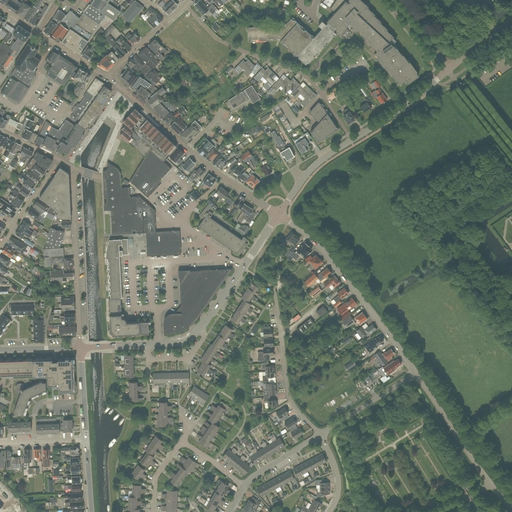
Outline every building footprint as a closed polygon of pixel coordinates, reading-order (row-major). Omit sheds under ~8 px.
[(10,0),(6,6),(15,12),(22,0),(10,0)] [(23,0),(15,12),(24,18),(31,7),(25,2),(26,0),(23,0)] [(31,8),(24,18),(30,22),(36,12),(40,7),(45,0),(44,0),(37,0),(33,5),(34,5),(31,8)] [(83,13),(99,24),(106,14),(114,20),(120,11),(108,2),(109,0),(92,0),(90,4),(83,13)] [(135,0),(122,15),(130,24),(143,7),(135,0)] [(162,8),(168,14),(178,5),(174,1),(175,0),(163,0),(165,1),(167,4),(162,8)] [(201,0),(199,0),(195,4),(203,14),(208,10),(212,14),(216,11),(218,9),(212,3),(208,7),(201,0)] [(361,0),(335,0),(332,6),(330,9),(335,12),(334,13),(327,21),(326,20),(324,20),(323,20),(322,20),(318,25),(322,28),(314,37),(292,17),(284,25),(246,27),(246,30),(247,30),(248,41),(277,40),(277,38),(279,38),(281,40),(280,41),(306,65),(336,33),(336,34),(337,33),(341,36),(347,30),(347,26),(350,23),(366,37),(365,38),(376,48),(378,50),(374,53),(386,69),(387,68),(393,76),(394,75),(399,83),(400,83),(406,78),(408,81),(411,80),(418,74),(418,75),(419,74),(407,58),(406,59),(400,51),(399,52),(394,44),(396,40),(393,37),(394,36),(387,30),(387,29),(380,22),(381,22),(374,15),(375,14),(368,8),(369,7),(361,0)] [(36,12),(30,22),(36,26),(43,16),(48,6),(45,4),(43,9),(40,7),(36,12)] [(155,12),(150,8),(145,14),(149,17),(147,20),(154,27),(162,19),(155,11),(155,12)] [(58,25),(66,15),(59,9),(55,14),(50,22),(47,27),(46,27),(43,31),(46,33),(50,35),(58,25)] [(70,10),(66,15),(58,25),(50,35),(53,37),(57,40),(59,41),(68,29),(66,27),(76,15),(72,11),(70,10)] [(99,24),(83,13),(80,18),(76,15),(66,27),(68,29),(59,41),(65,45),(71,49),(79,54),(99,24)] [(216,23),(212,27),(216,32),(220,28),(216,23)] [(116,27),(112,24),(101,35),(105,39),(116,27)] [(0,70),(3,66),(5,63),(5,62),(7,59),(8,60),(8,59),(7,59),(9,56),(10,56),(10,55),(14,57),(30,33),(31,33),(18,25),(15,29),(12,33),(11,32),(9,31),(0,44),(0,70)] [(104,31),(101,28),(95,35),(98,38),(104,31)] [(133,44),(136,41),(137,42),(137,41),(139,41),(140,39),(140,38),(137,35),(138,35),(137,34),(136,33),(135,32),(132,35),(129,32),(125,35),(128,38),(133,44)] [(112,45),(116,49),(114,51),(120,58),(125,53),(116,43),(116,42),(109,35),(105,38),(112,46),(112,45)] [(116,41),(126,52),(131,48),(121,36),(118,39),(116,41)] [(158,48),(161,52),(163,51),(165,53),(167,51),(164,47),(162,45),(161,46),(155,39),(149,44),(149,46),(154,52),(158,48)] [(12,75),(1,93),(4,95),(6,97),(8,98),(9,97),(13,100),(18,103),(30,86),(29,86),(36,75),(34,74),(35,73),(37,70),(36,70),(35,69),(36,66),(38,64),(41,60),(34,56),(36,53),(38,50),(35,47),(34,47),(35,46),(34,45),(33,44),(32,46),(31,45),(28,43),(24,50),(14,64),(16,67),(11,74),(11,75),(12,75)] [(87,45),(81,55),(88,60),(93,53),(92,53),(95,48),(92,46),(91,48),(87,45)] [(155,60),(154,60),(157,57),(146,46),(137,55),(142,59),(153,68),(156,65),(159,62),(156,59),(155,60)] [(162,59),(164,57),(161,53),(161,52),(158,48),(154,52),(155,53),(155,54),(161,60),(162,59)] [(52,64),(60,53),(57,51),(56,52),(53,50),(50,55),(49,54),(45,60),(52,64)] [(115,61),(119,58),(112,51),(108,55),(107,54),(98,62),(98,63),(98,64),(98,65),(99,65),(100,66),(100,65),(101,66),(104,68),(106,69),(107,69),(109,69),(110,67),(116,62),(115,61)] [(60,53),(52,64),(46,74),(64,86),(76,69),(78,65),(60,53)] [(152,69),(144,63),(136,55),(132,58),(127,63),(131,67),(133,66),(138,71),(138,70),(145,77),(145,78),(155,85),(158,81),(162,85),(166,79),(162,76),(155,70),(152,69)] [(243,69),(245,71),(252,63),(248,59),(245,63),(243,60),(234,69),(238,73),(243,69)] [(262,67),(258,63),(254,66),(252,63),(245,71),(243,72),(247,77),(252,72),(254,74),(262,67)] [(133,70),(128,66),(122,74),(121,76),(126,80),(127,81),(128,82),(130,83),(130,82),(131,83),(137,76),(139,73),(134,70),(133,70)] [(263,76),(265,79),(272,71),(268,67),(265,70),(263,68),(254,77),(258,81),(263,76)] [(80,68),(77,73),(74,72),(72,76),(74,78),(75,77),(78,79),(78,80),(80,81),(73,92),(79,96),(85,86),(84,85),(85,83),(86,83),(88,79),(91,75),(87,73),(87,72),(84,71),(84,70),(82,68),(80,68)] [(272,71),(265,79),(267,81),(262,86),(267,90),(275,81),(273,78),(276,75),(272,71)] [(131,86),(130,87),(132,89),(134,90),(136,88),(141,81),(148,87),(151,84),(139,75),(131,85),(131,86)] [(283,88),(290,81),(286,77),(283,79),(281,77),(272,86),(276,91),(280,86),(283,88)] [(78,122),(85,127),(88,124),(90,121),(93,116),(99,108),(101,105),(102,104),(108,94),(109,93),(111,90),(109,88),(104,85),(105,84),(103,82),(96,78),(83,96),(84,97),(70,117),(76,121),(78,122)] [(292,83),(290,81),(283,88),(281,90),(285,94),(290,89),(292,92),(299,84),(295,80),(292,83)] [(153,92),(152,91),(148,87),(147,88),(141,83),(136,90),(139,93),(137,95),(141,98),(144,100),(148,96),(149,96),(151,93),(152,94),(153,92)] [(302,96),(310,89),(306,84),(303,87),(300,85),(291,94),(295,98),(300,94),(302,96)] [(242,92),(242,91),(228,100),(233,108),(247,100),(248,100),(250,99),(253,103),(260,98),(252,85),(244,90),(242,92)] [(166,91),(165,89),(163,87),(157,91),(151,95),(152,97),(148,100),(153,107),(163,99),(160,95),(166,91)] [(379,88),(376,90),(371,93),(375,98),(377,97),(382,103),(387,99),(379,88)] [(314,93),(310,89),(302,96),(304,98),(300,103),(304,107),(313,98),(311,96),(314,93)] [(327,94),(331,99),(335,97),(334,94),(335,93),(333,90),(327,94)] [(72,106),(74,104),(78,98),(76,96),(70,104),(72,106)] [(367,102),(363,104),(360,107),(363,112),(371,107),(368,103),(371,101),(368,96),(366,97),(364,98),(367,102)] [(165,102),(163,100),(154,107),(159,113),(161,115),(160,116),(167,123),(174,115),(171,112),(171,111),(177,106),(175,103),(172,105),(168,100),(165,102)] [(317,142),(338,129),(331,119),(330,120),(325,115),(327,113),(325,111),(325,110),(320,105),(321,104),(318,102),(310,111),(309,111),(313,117),(319,122),(318,122),(310,131),(317,142)] [(71,111),(73,112),(79,104),(78,103),(75,106),(75,105),(71,111)] [(187,111),(185,108),(183,106),(173,113),(176,117),(181,114),(182,115),(187,111)] [(149,149),(163,161),(177,147),(161,132),(156,127),(153,125),(151,123),(135,108),(129,114),(123,121),(126,124),(124,126),(122,128),(124,130),(120,135),(122,137),(143,156),(149,149)] [(354,119),(347,108),(343,110),(346,114),(343,115),(346,120),(345,121),(348,125),(353,122),(352,121),(354,119)] [(261,123),(269,117),(267,114),(259,119),(261,123)] [(2,117),(0,120),(0,126),(4,128),(8,121),(9,121),(11,116),(8,115),(7,117),(5,116),(4,118),(2,117)] [(179,134),(187,126),(182,121),(183,120),(180,116),(173,120),(174,121),(170,126),(179,134)] [(22,137),(27,140),(32,131),(29,130),(33,120),(27,117),(23,125),(26,126),(26,125),(27,126),(22,137)] [(74,125),(66,119),(59,130),(51,126),(43,144),(45,145),(52,148),(52,149),(54,150),(56,147),(57,146),(58,147),(57,149),(62,152),(63,150),(67,153),(73,145),(74,146),(75,146),(80,139),(84,133),(83,133),(82,132),(84,130),(85,128),(77,122),(75,124),(74,125)] [(307,119),(302,123),(305,128),(310,124),(307,119)] [(187,141),(198,129),(201,126),(195,120),(191,123),(180,135),(187,141)] [(40,126),(37,124),(28,140),(34,143),(38,134),(35,132),(36,130),(37,131),(40,126)] [(49,126),(45,124),(35,143),(40,146),(44,138),(43,138),(44,135),(49,126)] [(262,130),(258,125),(254,128),(257,133),(262,130)] [(278,136),(274,130),(270,132),(281,151),(280,152),(282,155),(284,155),(286,159),(287,162),(292,159),(291,158),(294,156),(292,152),(289,146),(285,148),(284,146),(285,145),(279,135),(278,136)] [(306,150),(307,150),(306,148),(309,146),(307,143),(308,143),(306,140),(311,137),(307,132),(297,138),(299,141),(295,144),(301,153),(306,150)] [(1,142),(0,141),(0,147),(1,146),(5,148),(9,139),(4,136),(1,142)] [(218,142),(213,138),(210,141),(207,138),(204,142),(197,150),(205,157),(214,147),(215,146),(218,142)] [(15,142),(10,139),(5,148),(7,149),(3,155),(7,157),(10,152),(11,150),(15,142)] [(21,145),(16,142),(7,157),(11,160),(15,154),(21,145)] [(20,160),(22,162),(28,149),(24,147),(20,153),(23,155),(20,160)] [(184,153),(178,147),(169,156),(175,162),(176,161),(179,164),(182,160),(179,158),(184,153)] [(34,152),(28,149),(22,162),(25,163),(28,157),(30,158),(34,152)] [(171,168),(163,161),(149,149),(143,156),(144,157),(130,181),(132,183),(135,185),(146,195),(154,186),(160,180),(171,168)] [(218,154),(214,150),(205,157),(210,161),(218,154)] [(51,159),(36,151),(31,159),(46,169),(51,162),(51,159)] [(250,158),(253,156),(249,151),(241,157),(245,162),(250,158)] [(218,167),(223,159),(221,158),(224,155),(222,153),(218,156),(213,163),(218,167)] [(224,160),(223,159),(218,167),(221,170),(224,166),(225,167),(228,163),(226,161),(229,157),(227,155),(224,158),(224,159),(224,160)] [(253,156),(250,158),(256,167),(259,165),(258,165),(259,165),(258,163),(253,156)] [(186,170),(188,172),(195,163),(189,158),(184,164),(182,163),(179,166),(184,171),(186,170)] [(237,159),(236,160),(231,164),(230,165),(229,166),(231,167),(230,170),(239,176),(243,169),(236,164),(238,161),(237,159)] [(261,167),(266,175),(272,171),(268,164),(268,163),(266,159),(261,162),(264,166),(261,167)] [(41,174),(42,175),(45,171),(35,164),(32,169),(41,175),(41,174)] [(56,214),(56,215),(64,218),(69,217),(71,217),(70,203),(70,200),(70,199),(70,189),(70,188),(69,179),(69,173),(65,170),(60,167),(39,197),(55,208),(56,208),(56,212),(55,211),(55,214),(56,214)] [(205,172),(200,167),(196,171),(195,170),(189,178),(192,181),(195,178),(198,180),(205,172)] [(37,182),(40,178),(39,177),(39,176),(31,169),(26,175),(35,182),(36,181),(37,182)] [(249,175),(244,171),(242,174),(241,174),(237,179),(243,183),(247,178),(248,178),(249,175)] [(31,190),(34,186),(33,185),(34,183),(27,178),(28,178),(21,173),(19,177),(25,181),(22,185),(29,190),(30,189),(31,190)] [(216,179),(209,173),(200,186),(202,188),(205,184),(210,187),(216,179)] [(246,182),(253,188),(259,180),(252,174),(246,182)] [(18,183),(18,184),(16,187),(19,189),(19,190),(27,196),(30,192),(18,183)] [(217,201),(225,190),(220,186),(216,192),(218,194),(216,197),(215,196),(212,200),(215,201),(216,200),(217,201)] [(11,203),(19,208),(25,199),(18,194),(19,192),(14,189),(12,192),(11,192),(9,196),(12,198),(13,198),(14,199),(11,203)] [(195,190),(190,194),(196,200),(200,196),(195,190)] [(225,190),(217,201),(219,202),(223,197),(225,199),(229,193),(225,190)] [(237,210),(239,208),(238,208),(245,198),(240,195),(233,205),(235,207),(235,208),(234,207),(229,214),(232,216),(237,210)] [(112,234),(134,233),(156,232),(155,210),(139,196),(130,196),(112,197),(110,197),(111,210),(112,234)] [(11,204),(10,205),(1,198),(0,199),(0,201),(5,205),(2,210),(12,217),(16,212),(14,211),(16,208),(13,206),(11,204)] [(211,206),(215,203),(211,198),(207,201),(211,206)] [(46,215),(43,213),(44,212),(47,207),(37,200),(33,206),(37,209),(42,212),(41,213),(42,214),(41,215),(45,217),(46,216),(46,215)] [(242,217),(248,206),(244,203),(240,209),(242,211),(237,219),(241,222),(241,221),(244,218),(242,217)] [(214,211),(209,204),(200,216),(203,219),(198,226),(205,230),(204,231),(227,247),(227,246),(233,251),(232,252),(236,255),(239,254),(244,246),(242,245),(244,243),(247,239),(244,236),(240,241),(209,218),(214,211)] [(253,209),(248,206),(242,217),(244,218),(241,221),(243,222),(244,222),(246,220),(248,221),(250,221),(254,215),(254,213),(252,211),(253,209)] [(41,215),(42,214),(38,211),(38,212),(32,208),(28,213),(32,216),(36,219),(37,220),(40,221),(43,217),(41,215)] [(225,214),(220,210),(216,214),(222,218),(225,214)] [(59,222),(58,225),(62,226),(62,227),(71,226),(71,221),(69,221),(62,221),(62,220),(60,220),(61,217),(58,216),(56,221),(59,222)] [(33,232),(28,229),(30,225),(24,221),(20,227),(31,235),(32,234),(35,236),(38,232),(35,230),(33,232)] [(241,225),(238,223),(235,227),(238,229),(237,230),(244,235),(250,228),(246,225),(245,225),(244,225),(243,225),(242,225),(241,226),(240,226),(241,225)] [(31,235),(20,227),(15,233),(22,238),(24,234),(29,238),(31,235)] [(44,249),(60,248),(64,232),(50,227),(44,249)] [(286,239),(293,244),(289,249),(288,248),(287,249),(292,253),(296,247),(294,246),(300,238),(295,235),(295,233),(293,232),(292,232),(286,239)] [(25,250),(27,245),(21,241),(21,242),(19,240),(19,241),(16,239),(15,240),(12,237),(9,241),(11,243),(10,244),(15,247),(14,250),(21,255),(23,253),(25,250)] [(34,244),(26,239),(24,242),(32,247),(34,244)] [(118,255),(119,255),(123,255),(123,254),(128,254),(127,239),(122,239),(109,239),(107,245),(106,252),(106,259),(107,259),(109,298),(110,329),(109,331),(108,332),(108,334),(109,335),(110,337),(112,337),(113,337),(115,336),(116,335),(149,333),(148,321),(127,322),(126,321),(126,320),(125,319),(123,318),(122,318),(121,298),(120,298),(118,255)] [(290,255),(296,260),(301,254),(304,257),(308,253),(312,249),(309,246),(309,244),(307,242),(305,243),(301,248),(300,247),(296,250),(298,251),(296,253),(293,251),(290,255)] [(11,256),(16,259),(18,256),(13,253),(14,251),(6,246),(6,247),(5,247),(4,248),(4,249),(3,252),(8,255),(8,256),(9,257),(10,256),(10,257),(11,256)] [(63,247),(60,248),(44,249),(42,257),(42,267),(52,266),(51,264),(61,263),(61,268),(64,268),(73,268),(72,258),(64,258),(63,247)] [(201,250),(164,304),(175,322),(170,326),(173,330),(182,324),(186,319),(191,322),(228,269),(201,250)] [(6,264),(8,266),(11,262),(1,254),(0,255),(0,261),(2,263),(5,265),(6,264)] [(320,259),(316,254),(312,257),(310,255),(306,259),(307,260),(306,261),(308,263),(310,261),(315,268),(323,262),(322,261),(323,261),(321,259),(320,259)] [(0,270),(6,274),(8,271),(0,264),(0,270)] [(329,270),(327,267),(321,272),(316,276),(314,273),(304,282),(308,286),(318,278),(320,281),(325,277),(329,274),(330,274),(332,273),(331,273),(332,272),(330,270),(329,270)] [(68,273),(67,270),(50,271),(51,282),(63,282),(63,280),(68,280),(68,278),(73,278),(73,272),(68,273)] [(340,282),(335,275),(328,280),(324,284),(327,288),(329,286),(331,290),(334,288),(334,287),(340,282)] [(253,279),(250,284),(257,289),(260,284),(253,279)] [(250,284),(247,289),(254,294),(257,289),(250,284)] [(313,297),(322,290),(318,286),(310,293),(313,297)] [(348,293),(344,288),(340,291),(340,290),(337,292),(339,295),(334,299),(336,302),(333,305),(335,307),(341,302),(339,300),(348,293)] [(247,289),(243,294),(251,299),(254,294),(247,289)] [(243,294),(240,299),(249,305),(249,304),(248,303),(251,299),(243,294)] [(74,309),(74,296),(61,297),(62,310),(74,309)] [(356,303),(352,297),(347,301),(347,300),(337,308),(342,314),(339,316),(342,319),(350,313),(348,310),(353,306),(356,303)] [(241,300),(238,306),(245,311),(249,305),(240,299),(241,300)] [(328,311),(323,305),(316,311),(321,317),(328,311)] [(238,306),(233,312),(241,317),(245,311),(238,306)] [(362,312),(360,314),(353,319),(350,315),(342,321),(347,327),(354,321),(355,322),(357,321),(360,324),(367,318),(362,312)] [(0,317),(0,319),(6,325),(11,320),(3,313),(0,317)] [(300,334),(309,326),(314,323),(310,318),(296,329),(300,334)] [(75,334),(75,326),(65,326),(65,324),(59,324),(60,335),(75,334)] [(361,338),(367,333),(369,335),(372,333),(371,332),(376,329),(372,324),(369,327),(368,326),(364,329),(362,326),(356,330),(361,338)] [(264,336),(268,336),(272,336),(272,329),(270,329),(270,326),(261,327),(261,332),(263,332),(264,336)] [(224,329),(220,335),(227,340),(232,334),(224,329)] [(220,335),(216,341),(223,346),(227,340),(220,335)] [(352,340),(348,335),(342,339),(346,344),(352,340)] [(364,345),(370,352),(377,347),(376,346),(380,344),(379,343),(384,340),(383,339),(383,338),(382,337),(381,337),(380,335),(376,338),(375,338),(370,342),(370,341),(364,345)] [(268,339),(268,336),(264,336),(261,336),(262,342),(264,341),(264,346),(273,345),(273,339),(268,339)] [(216,341),(212,347),(222,354),(220,352),(223,346),(216,341)] [(214,349),(210,355),(218,360),(222,354),(212,347),(214,349)] [(269,355),(274,354),(273,347),(263,348),(263,351),(258,352),(258,361),(264,360),(269,360),(269,355)] [(379,351),(374,354),(377,358),(382,365),(387,362),(386,361),(391,357),(391,356),(393,354),(394,354),(391,348),(386,352),(385,351),(382,354),(379,351)] [(180,353),(173,354),(173,363),(181,363),(180,353)] [(374,354),(367,359),(370,363),(377,358),(374,354)] [(210,355),(206,361),(214,366),(218,360),(210,355)] [(69,359),(69,358),(65,358),(65,359),(57,359),(58,362),(55,362),(52,362),(52,359),(0,360),(0,372),(32,371),(33,376),(47,376),(47,386),(58,386),(59,392),(66,392),(67,393),(70,392),(70,391),(75,391),(75,387),(76,386),(76,380),(74,379),(74,371),(75,370),(75,364),(74,363),(74,359),(69,359)] [(401,363),(398,359),(394,361),(394,360),(383,367),(387,374),(388,375),(394,371),(393,369),(401,363)] [(347,371),(356,365),(353,360),(344,366),(347,371)] [(267,363),(261,363),(262,366),(262,368),(265,368),(265,371),(275,371),(274,365),(269,366),(269,362),(267,363)] [(227,365),(221,372),(227,377),(233,369),(227,365)] [(233,369),(227,377),(233,381),(239,373),(233,369)] [(265,371),(262,372),(263,380),(269,380),(268,377),(275,376),(275,371),(265,371)] [(239,373),(233,381),(240,386),(245,378),(239,373)] [(371,379),(368,375),(360,381),(363,387),(367,384),(367,382),(371,379)] [(263,380),(257,381),(258,386),(263,385),(263,389),(267,389),(276,388),(276,382),(269,383),(269,380),(263,380)] [(17,393),(19,394),(19,393),(20,392),(21,393),(14,410),(15,411),(15,415),(26,414),(26,410),(28,403),(31,400),(29,398),(29,397),(30,396),(33,399),(36,395),(42,392),(46,392),(46,382),(42,382),(42,381),(25,389),(24,387),(25,386),(24,384),(22,383),(20,383),(18,383),(16,384),(15,386),(15,388),(15,390),(16,391),(17,393)] [(175,386),(175,397),(183,397),(182,388),(175,388),(175,386)] [(267,389),(263,389),(264,392),(264,397),(270,397),(270,394),(277,393),(276,388),(267,389)] [(270,397),(264,397),(264,403),(268,402),(268,406),(274,405),(274,406),(277,406),(277,399),(270,400),(270,397)] [(158,414),(158,426),(174,425),(174,417),(170,417),(169,410),(174,410),(174,405),(170,405),(170,402),(160,402),(161,414),(158,414)] [(231,402),(227,407),(234,413),(238,408),(231,402)] [(227,407),(224,412),(231,417),(234,413),(227,407)] [(288,413),(285,407),(276,412),(282,421),(289,417),(287,414),(288,413)] [(224,412),(221,417),(229,423),(229,422),(228,422),(231,417),(224,412)] [(221,418),(217,423),(225,429),(229,423),(221,417),(220,417),(221,418)] [(289,430),(296,426),(295,424),(296,423),(293,417),(284,422),(289,430)] [(217,423),(213,429),(221,434),(225,429),(217,423)] [(298,428),(296,426),(289,430),(294,438),(303,433),(299,427),(298,428)] [(213,429),(209,435),(216,440),(221,434),(213,429)] [(155,435),(152,440),(163,448),(164,446),(160,443),(162,440),(155,435)] [(209,435),(204,441),(212,447),(216,440),(209,435)] [(272,437),(280,449),(285,445),(280,437),(276,439),(275,438),(276,438),(274,435),(272,437)] [(270,443),(275,452),(280,449),(272,437),(270,438),(272,440),(273,441),(270,443)] [(155,450),(157,447),(161,450),(163,448),(152,440),(148,445),(155,450)] [(275,452),(270,443),(267,446),(266,444),(265,441),(263,443),(270,455),(275,452)] [(361,441),(360,442),(356,444),(360,450),(365,448),(361,441)] [(270,455),(263,443),(261,444),(262,447),(263,446),(263,447),(260,450),(265,458),(270,455)] [(145,450),(147,452),(151,455),(152,454),(154,451),(158,454),(159,453),(155,450),(148,445),(145,450)] [(78,448),(77,447),(61,448),(62,455),(65,455),(65,451),(69,451),(70,455),(79,455),(78,448)] [(49,460),(49,457),(49,448),(43,448),(43,455),(42,455),(43,466),(49,465),(49,466),(53,466),(53,459),(49,460)] [(222,456),(227,460),(236,449),(234,448),(232,450),(231,451),(228,449),(222,456)] [(255,448),(253,449),(260,461),(265,458),(260,450),(257,452),(256,450),(257,450),(255,448)] [(236,449),(227,460),(231,464),(237,456),(234,454),(235,452),(236,453),(238,451),(236,449)] [(260,461),(253,449),(251,450),(252,453),(253,452),(254,453),(250,456),(256,464),(260,461)] [(144,456),(154,464),(156,462),(152,459),(154,456),(152,454),(151,455),(147,452),(144,456)] [(317,456),(322,464),(326,461),(322,453),(317,456)] [(237,456),(231,464),(235,467),(244,456),(242,455),(241,457),(240,459),(237,456)] [(154,464),(144,456),(140,461),(147,466),(149,463),(153,466),(154,464)] [(244,456),(235,467),(240,471),(246,463),(243,461),(244,460),(245,460),(246,458),(244,456)] [(317,466),(322,464),(317,456),(312,458),(317,466)] [(312,469),(317,466),(312,458),(308,461),(312,469)] [(191,461),(188,466),(195,472),(199,467),(191,461)] [(307,471),(312,469),(308,461),(303,463),(307,471)] [(246,463),(240,471),(244,475),(253,464),(251,462),(249,464),(250,465),(249,466),(246,463)] [(302,474),(307,471),(303,463),(298,466),(302,474)] [(138,464),(134,469),(145,477),(146,475),(142,472),(145,469),(138,464)] [(188,466),(184,471),(192,476),(195,472),(188,466)] [(297,477),(302,474),(298,466),(293,469),(297,477)] [(145,477),(134,469),(131,474),(137,479),(140,476),(144,479),(145,477)] [(290,470),(285,473),(289,481),(294,478),(290,470)] [(184,471),(181,475),(188,481),(192,476),(184,471)] [(280,475),(284,483),(289,481),(285,473),(280,475)] [(181,475),(178,480),(185,486),(188,481),(181,475)] [(276,478),(280,486),(284,483),(280,475),(276,478)] [(271,480),(275,488),(280,486),(276,478),(271,480)] [(218,486),(230,493),(231,491),(226,488),(229,483),(226,481),(225,483),(219,479),(218,480),(216,482),(216,484),(219,485),(218,486)] [(320,488),(329,488),(329,482),(322,482),(322,479),(316,480),(316,485),(320,485),(320,488)] [(266,483),(270,491),(275,488),(271,480),(266,483)] [(178,483),(175,488),(182,493),(185,488),(178,483)] [(261,485),(266,493),(270,491),(266,483),(261,485)] [(266,493),(261,485),(257,488),(261,496),(266,493)] [(229,494),(230,493),(218,486),(215,491),(222,495),(224,492),(229,494)] [(175,488),(172,492),(178,497),(182,493),(175,488)] [(330,493),(329,488),(320,488),(320,491),(316,491),(316,496),(322,496),(322,493),(330,493)] [(215,491),(212,496),(224,503),(225,501),(220,499),(222,495),(215,491)] [(172,492),(168,496),(175,501),(178,497),(172,492)] [(168,496),(165,501),(172,506),(175,501),(168,496)] [(212,496),(209,502),(216,506),(218,502),(223,505),(224,503),(212,496)] [(248,499),(246,504),(254,508),(256,509),(260,503),(253,499),(252,501),(248,499)] [(311,504),(319,508),(322,504),(314,499),(311,504)] [(216,506),(209,502),(206,507),(214,511),(218,511),(219,511),(214,509),(216,506)]
